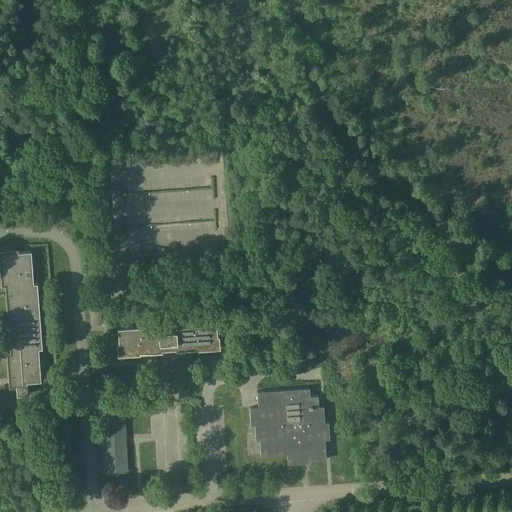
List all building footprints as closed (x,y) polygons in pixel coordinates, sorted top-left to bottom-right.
[(9,380),(10,386),(15,385),(16,396),(27,395),(26,382),(41,381),(38,349),(42,349),(37,283),(33,283),(31,251),(16,252),(16,250),(14,250),(5,251),(0,251),(0,255),(0,257),(0,261),(3,262),(3,267),(1,267),(2,284),(6,284),(6,289),(6,294),(9,294),(10,299),(7,299),(10,337),(13,337),(13,342),(10,343),(10,347),(11,347),(11,353),(7,353),(9,370),(11,370),(12,375),(8,375),(9,380)] [(89,307),(90,326),(102,325),(100,306),(89,307)] [(175,351),(176,351),(197,349),(197,350),(220,349),(219,336),(217,336),(216,321),(193,323),(193,325),(189,326),(189,322),(144,325),(144,329),(140,329),(140,327),(117,329),(118,344),(116,344),(117,356),(140,355),(140,354),(140,353),(162,352),(162,351),(168,350),(168,351),(169,351),(169,350),(175,350),(175,351)] [(511,375),(503,382),(511,394),(511,375)] [(325,439),(329,439),(328,423),(324,423),(323,407),(319,407),(318,395),(310,396),(309,388),(257,391),(258,407),(250,408),(251,424),(255,424),(256,440),(260,440),(261,456),(289,454),(290,462),(326,459),(325,439)] [(101,410),(104,473),(127,472),(123,409),(101,410)] [(36,495),(41,499),(45,493),(40,490),(46,479),(38,474),(21,500),(29,506),(36,495)]
